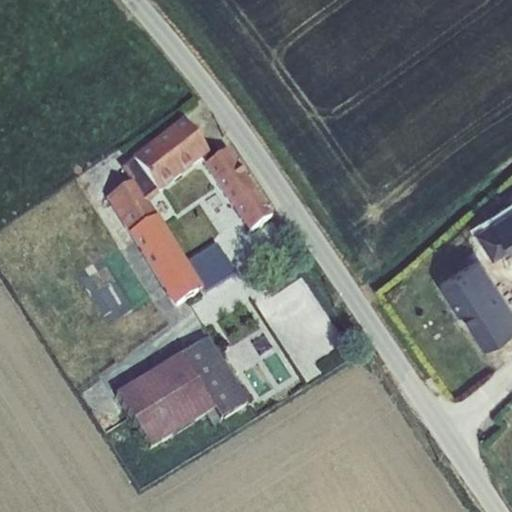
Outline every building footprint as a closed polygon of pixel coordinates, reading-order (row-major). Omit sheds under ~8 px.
[(206,153),(182,122),(120,169),(130,183),(148,203),(200,162),(208,156),(206,153)] [(204,166),(202,167),(247,233),(269,218),(224,151),(218,156),(213,149),(206,153),(208,156),(200,162),(204,166)] [(106,198),(105,198),(173,307),(201,291),(202,293),(234,275),(216,245),(188,262),(159,215),(156,216),(148,203),(130,183),(124,187),(121,182),(104,194),(106,198)] [(511,241),(511,207),(496,218),(497,220),(480,231),(488,245),(493,253),(499,249),(511,241)] [(488,245),(455,263),(460,270),(511,351),(511,350),(511,268),(499,249),(493,253),(488,245)] [(493,363),(511,351),(460,270),(443,280),(493,363)] [(245,405),(204,340),(114,395),(148,447),(214,411),(220,421),(245,405)]
